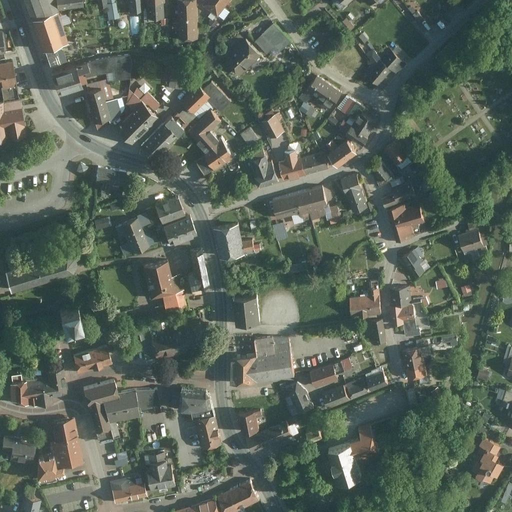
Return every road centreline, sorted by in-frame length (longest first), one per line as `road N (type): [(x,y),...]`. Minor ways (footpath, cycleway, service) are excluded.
road 1 (residential): [(356,163),(389,241),(385,310),(401,395)]
road 2 (secondary): [(127,158),(81,138),(60,114),(14,0)]
road 3 (residential): [(221,382),(109,370),(75,379),(79,405)]
road 4 (secondary): [(221,382),(220,292),(202,214)]
road 5 (residential): [(202,214),(356,163)]
road 6 (residential): [(269,0),(317,64),(384,107)]
road 7 (residential): [(252,467),(212,492),(107,511)]
road 8 (residential): [(384,107),(484,0)]
